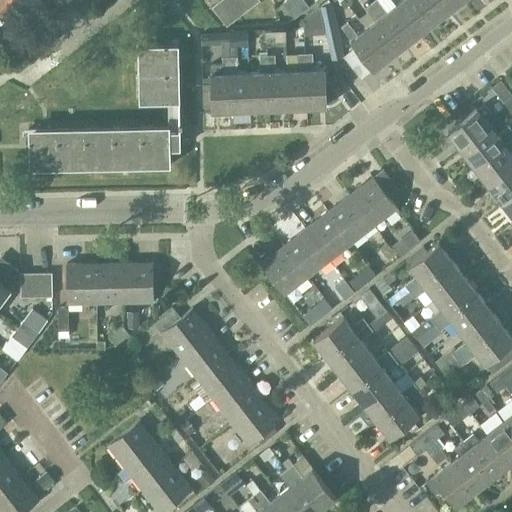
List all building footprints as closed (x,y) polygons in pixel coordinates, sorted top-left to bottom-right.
[(9,0),(0,7),(0,24),(3,22),(1,19),(19,4),(36,25),(50,15),(39,0),(9,0)] [(237,19),(221,0),(213,6),(229,26),(237,19)] [(245,13),(234,0),(221,0),(237,19),(245,13)] [(253,7),(247,0),(234,0),(245,13),(253,7)] [(302,13),(292,0),(286,0),(282,3),(294,18),(302,13)] [(310,7),(305,0),(304,0),(292,0),(302,13),(310,7)] [(417,37),(389,0),(376,0),(366,8),(375,21),(375,20),(399,51),(417,37)] [(392,0),(389,0),(417,37),(436,22),(418,0),(401,0),(396,5),(392,0)] [(418,0),(436,22),(454,8),(447,0),(418,0)] [(464,0),(447,0),(454,8),(464,0)] [(326,37),(328,37),(332,60),(344,58),(339,35),(332,3),(319,6),(326,37)] [(375,21),(358,34),(357,34),(381,65),(399,51),(375,20),(375,21)] [(357,34),(358,34),(348,22),(341,28),(351,39),(356,46),(344,56),(361,78),(373,68),(374,70),(381,65),(357,34)] [(277,44),(277,29),(266,29),(266,45),(277,44)] [(248,32),(229,33),(230,48),(234,48),(237,47),(249,47),(248,32)] [(201,46),(214,45),(214,34),(200,34),(201,46)] [(139,59),(178,58),(178,44),(138,45),(139,59)] [(239,47),(230,48),(233,110),(252,110),(250,72),(239,73),(238,56),(240,56),(239,47)] [(306,54),(308,107),(327,107),(326,69),(314,70),(313,53),(306,54)] [(308,107),(306,54),(297,54),(298,70),(288,71),(289,108),(308,107)] [(260,72),(250,72),(252,110),(271,109),(268,55),(259,55),(260,72)] [(289,108),(288,71),(276,71),(275,55),(268,55),(271,109),(289,108)] [(214,111),(233,110),(231,56),(222,57),(223,64),(211,64),(212,74),(213,87),(202,88),(203,109),(214,109),(214,111)] [(178,58),(139,59),(139,73),(179,72),(178,58)] [(179,72),(139,73),(140,87),(179,86),(179,72)] [(180,101),(179,86),(140,87),(140,102),(168,101),(180,101)] [(180,101),(168,101),(169,125),(170,149),(181,149),(179,126),(183,126),(182,121),(180,122),(180,101)] [(485,103),(478,109),(449,131),(463,149),(492,127),(485,118),(492,113),(485,103)] [(169,125),(155,126),(156,166),(171,165),(170,149),(169,125)] [(128,167),(126,126),(112,127),(113,167),(128,167)] [(142,166),(141,126),(126,126),(128,167),(142,166)] [(155,126),(141,126),(142,166),(156,166),(155,126)] [(497,135),(492,127),(463,149),(477,167),(511,139),(511,129),(509,126),(497,135)] [(85,168),(84,127),(70,128),(71,168),(85,168)] [(98,127),(84,127),(85,168),(99,167),(98,127)] [(112,127),(98,127),(99,167),(113,167),(112,127)] [(44,169),(43,128),(28,129),(29,169),(44,169)] [(57,168),(56,128),(43,128),(44,169),(57,168)] [(70,128),(56,128),(57,168),(71,168),(70,128)] [(511,139),(477,167),(491,185),(511,168),(511,139)] [(511,196),(511,168),(491,185),(505,203),(511,196)] [(373,176),(351,194),(375,225),(398,208),(373,176)] [(351,194),(328,211),(353,243),(375,225),(351,194)] [(328,211),(306,228),(331,260),(353,243),(328,211)] [(306,228),(284,245),(309,277),(331,260),(306,228)] [(413,233),(392,248),(398,256),(419,241),(413,233)] [(424,246),(408,259),(412,264),(410,265),(418,275),(405,285),(410,292),(453,259),(440,242),(428,252),(424,246)] [(309,277),(284,245),(262,263),(287,294),(309,277)] [(453,259),(410,292),(399,300),(403,306),(415,298),(428,288),(436,298),(465,275),(453,259)] [(125,303),(124,263),(97,264),(98,303),(125,303)] [(124,263),(125,303),(154,302),(153,263),(124,263)] [(98,303),(97,264),(69,264),(69,304),(98,303)] [(369,266),(348,282),(355,292),(376,275),(369,266)] [(32,298),(31,274),(21,274),(21,298),(32,298)] [(42,274),(31,274),(32,298),(42,298),(42,274)] [(52,274),(42,274),(42,298),(52,298),(52,274)] [(443,307),(441,308),(430,317),(435,324),(478,291),(465,275),(436,298),(443,307)] [(384,277),(375,284),(383,294),(392,288),(384,277)] [(0,301),(10,289),(0,281),(0,301)] [(336,287),(344,298),(353,291),(345,281),(336,287)] [(478,291),(435,324),(417,338),(424,347),(443,333),(440,330),(453,320),(461,330),(490,307),(478,291)] [(324,316),(333,309),(324,297),(315,305),(324,316)] [(369,307),(377,317),(387,310),(378,300),(369,307)] [(58,307),(59,330),(69,330),(69,307),(58,307)] [(180,354),(211,330),(193,307),(163,331),(180,354)] [(468,340),(467,341),(455,350),(454,349),(436,362),(442,371),(503,324),(490,307),(461,330),(468,340)] [(23,320),(24,320),(39,332),(48,320),(32,308),(23,320)] [(363,317),(351,326),(345,317),(315,340),(328,357),(387,311),(387,310),(377,317),(368,324),(363,317)] [(138,311),(128,311),(129,328),(139,328),(138,311)] [(387,311),(328,357),(340,373),(370,350),(362,339),(373,330),(374,332),(392,318),(387,311)] [(0,320),(0,339),(9,327),(0,320)] [(39,332),(24,320),(12,335),(27,347),(39,332)] [(511,335),(503,324),(442,371),(447,376),(466,363),(478,353),(487,364),(486,364),(493,373),(510,360),(503,351),(511,344),(511,335)] [(123,325),(111,334),(117,344),(130,334),(123,325)] [(211,330),(180,354),(197,376),(228,352),(211,330)] [(377,359),(370,350),(340,373),(353,389),(412,343),(406,336),(377,359)] [(104,342),(96,342),(96,350),(104,350),(104,342)] [(412,343),(353,389),(366,405),(395,382),(387,372),(398,363),(401,366),(419,352),(412,343)] [(228,352),(197,376),(214,398),(245,375),(228,352)] [(506,385),(511,393),(511,365),(499,376),(506,385)] [(0,383),(8,372),(0,366),(0,383)] [(147,381),(154,390),(162,384),(155,375),(147,381)] [(245,375),(214,398),(232,421),(262,397),(245,375)] [(395,382),(366,405),(378,421),(419,389),(427,383),(422,376),(402,391),(395,382)] [(506,385),(499,376),(490,383),(497,392),(506,385)] [(482,389),(490,400),(495,396),(487,385),(482,389)] [(419,389),(378,421),(392,438),(421,415),(412,404),(424,395),(419,389)] [(490,400),(482,389),(476,393),(484,404),(490,400)] [(200,394),(189,402),(196,411),(207,403),(200,394)] [(472,396),(464,403),(478,421),(482,417),(476,409),(480,406),(472,396)] [(280,420),(262,397),(232,421),(249,444),(280,420)] [(478,421),(464,403),(455,410),(462,420),(470,413),(477,421),(478,421)] [(511,428),(506,420),(488,434),(510,462),(511,461),(511,428)] [(127,468),(158,444),(140,421),(109,445),(127,468)] [(186,421),(180,426),(188,436),(194,432),(186,421)] [(428,430),(436,440),(445,433),(437,423),(428,430)] [(436,440),(428,430),(410,445),(418,456),(426,449),(431,456),(442,448),(436,440)] [(510,462),(488,434),(480,440),(474,432),(464,440),(493,476),(510,462)] [(287,435),(274,441),(281,455),(293,450),(287,435)] [(493,476),(464,440),(454,448),(460,456),(453,462),(475,490),(493,476)] [(16,448),(22,455),(28,450),(22,443),(16,448)] [(158,444),(127,468),(144,489),(175,465),(158,444)] [(274,453),(269,446),(260,454),(265,461),(274,453)] [(189,476),(202,465),(190,450),(177,462),(189,476)] [(4,454),(0,457),(0,492),(21,476),(4,454)] [(475,490),(453,462),(428,482),(437,494),(445,488),(458,504),(475,490)] [(286,470),(319,511),(336,499),(313,469),(303,477),(293,464),(286,470)] [(192,488),(175,465),(144,489),(161,511),(192,488)] [(290,487),(280,495),(293,511),(319,511),(286,470),(280,474),(290,487)] [(54,482),(47,472),(38,479),(45,489),(54,482)] [(214,482),(215,481),(207,472),(198,479),(206,489),(214,482)] [(20,511),(39,498),(21,476),(0,492),(0,511),(20,511)] [(293,511),(280,495),(271,502),(253,480),(247,485),(254,494),(267,511),(293,511)] [(258,511),(257,511),(243,511),(239,507),(238,508),(241,511),(267,511),(254,494),(248,499),(258,511)] [(194,506),(198,511),(209,503),(205,498),(204,498),(194,506)]
